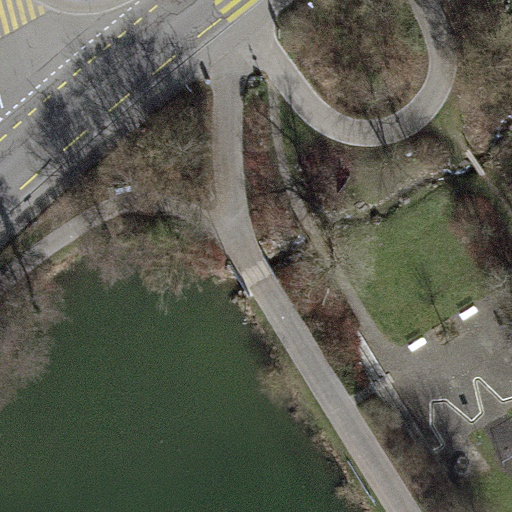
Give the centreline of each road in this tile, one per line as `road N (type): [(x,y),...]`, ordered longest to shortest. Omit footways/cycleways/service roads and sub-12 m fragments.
road 1 (track): [(224,209),(402,511)]
road 2 (tertiary): [(30,144),(210,0)]
